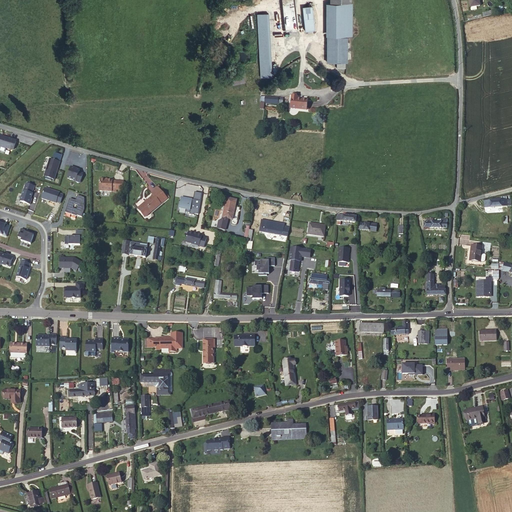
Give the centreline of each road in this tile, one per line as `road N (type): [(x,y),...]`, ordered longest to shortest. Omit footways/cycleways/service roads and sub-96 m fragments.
road 1 (unclassified): [(0,481),(335,397),(451,391),(511,376)]
road 2 (unclassified): [(0,125),(162,175),(307,204),(382,213),(455,204)]
road 3 (tertiary): [(34,312),(449,313)]
road 4 (unclassified): [(453,0),(455,204)]
road 5 (residential): [(34,312),(44,236),(40,226),(0,212)]
